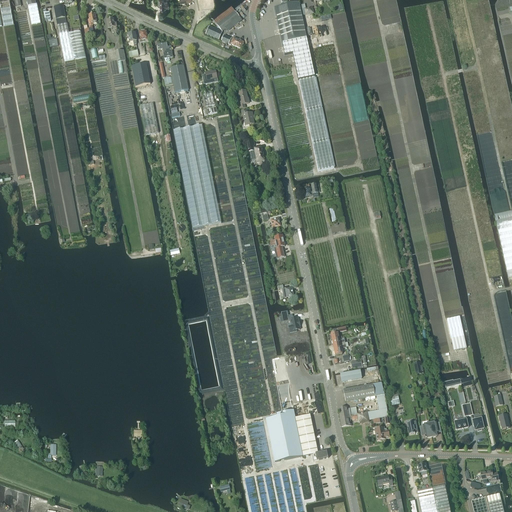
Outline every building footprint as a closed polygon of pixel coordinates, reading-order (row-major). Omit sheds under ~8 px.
[(26,0),(32,25),(41,24),(37,4),(36,5),(35,0),(26,0)] [(159,1),(159,5),(160,5),(160,9),(161,9),(161,10),(163,9),(164,9),(164,7),(169,7),(168,0),(164,0),(160,0),(160,1),(159,1)] [(283,6),(275,8),(285,56),(292,54),(295,67),(298,80),(299,80),(315,77),(307,38),(306,38),(302,16),(301,11),(300,6),(299,3),(288,5),(283,6)] [(55,8),(57,20),(58,26),(66,24),(63,6),(55,8)] [(231,8),(214,21),(222,32),(225,30),(227,31),(241,20),(233,10),(231,8)] [(86,26),(84,27),(84,30),(86,37),(87,37),(94,36),(92,26),(93,26),(93,25),(93,23),(96,23),(95,15),(89,16),(89,20),(88,20),(89,27),(90,27),(90,29),(88,30),(87,26),(86,26)] [(107,21),(109,29),(117,28),(116,27),(116,24),(114,24),(113,20),(107,21)] [(74,60),(69,34),(67,25),(57,26),(64,62),(74,60)] [(206,34),(218,40),(222,33),(209,27),(206,34)] [(140,38),(141,44),(148,43),(148,40),(146,31),(139,33),(140,38)] [(128,35),(129,39),(128,39),(129,42),(130,43),(133,42),(134,45),(134,46),(136,46),(136,45),(137,45),(136,42),(135,34),(128,35)] [(222,42),(229,45),(231,39),(224,36),(222,42)] [(243,43),(233,39),(231,45),(240,49),(243,43)] [(165,59),(165,62),(169,62),(169,58),(172,58),(171,47),(167,48),(167,44),(157,45),(158,51),(163,50),(164,59),(165,59)] [(118,62),(122,61),(126,61),(124,51),(116,53),(118,62)] [(132,67),(133,74),(136,88),(151,85),(146,64),(132,67)] [(180,92),(187,91),(188,90),(183,66),(170,69),(175,93),(180,92)] [(206,75),(203,76),(204,85),(218,82),(216,72),(206,74),(206,75)] [(301,80),(299,81),(318,172),(334,168),(315,77),(314,78),(301,80)] [(164,80),(165,87),(173,85),(171,78),(164,80)] [(238,93),(241,105),(238,106),(239,109),(245,108),(245,105),(246,105),(249,104),(246,91),(238,93)] [(203,95),(205,107),(215,105),(212,93),(203,95)] [(73,98),(74,103),(92,100),(91,94),(73,98)] [(140,106),(146,136),(158,134),(153,104),(140,106)] [(246,115),(246,111),(240,112),(241,116),(243,116),(245,126),(254,124),(252,114),(246,115)] [(203,227),(205,226),(221,223),(202,126),(186,129),(183,129),(173,131),(193,229),(203,227)] [(253,141),(245,142),(247,153),(250,152),(252,161),(256,160),(257,164),(258,164),(258,166),(263,165),(262,163),(264,162),(263,157),(264,156),(264,154),(262,154),(261,148),(254,150),(253,146),(254,146),(253,141)] [(312,191),(310,191),(309,188),(307,189),(306,185),(301,186),(304,198),(311,196),(311,195),(318,194),(316,185),(311,186),(312,191)] [(328,211),(330,223),(336,222),(333,210),(328,211)] [(511,211),(494,216),(506,272),(511,270),(511,211)] [(267,225),(267,228),(270,228),(270,227),(272,226),(272,229),(281,227),(279,220),(271,221),(272,225),(270,225),(267,225)] [(283,242),(270,244),(270,246),(274,246),(273,245),(276,244),(277,248),(276,249),(278,259),(284,257),(282,248),(284,247),(285,246),(285,245),(285,244),(284,243),(283,242)] [(281,291),(283,299),(293,297),(292,289),(281,291)] [(282,318),(280,318),(280,319),(281,322),(288,321),(290,321),(291,327),(289,328),(290,334),(296,332),(296,331),(300,330),(299,327),(300,327),(299,322),(298,322),(297,319),(293,320),(292,316),(288,317),(287,312),(281,313),(282,318)] [(453,351),(466,349),(459,317),(447,320),(453,351)] [(344,343),(332,346),(334,351),(341,350),(346,348),(344,343)] [(361,361),(350,363),(352,369),(357,368),(362,367),(361,361)] [(419,363),(414,364),(416,375),(421,374),(421,372),(423,371),(422,366),(420,367),(419,363)] [(340,375),(342,382),(362,379),(360,371),(340,375)] [(449,382),(444,383),(445,388),(461,385),(460,380),(453,382),(453,383),(449,384),(449,382)] [(373,385),(343,391),(345,403),(375,397),(376,397),(384,396),(381,384),(373,385)] [(496,397),(493,398),(495,407),(502,406),(500,396),(499,393),(495,394),(496,397)] [(338,409),(342,428),(351,426),(350,421),(350,418),(351,417),(357,416),(356,408),(348,409),(348,407),(338,409)] [(277,417),(266,420),(275,463),(303,457),(312,455),(313,462),(319,461),(328,459),(327,452),(318,454),(310,416),(295,419),(294,411),(293,411),(283,413),(282,413),(277,414),(276,414),(277,417)] [(375,411),(357,414),(359,424),(369,422),(368,420),(377,419),(375,411)] [(499,417),(502,430),(510,428),(506,415),(499,417)] [(473,421),(472,421),(472,422),(473,422),(475,431),(475,432),(475,431),(477,431),(477,432),(482,431),(481,430),(483,430),(484,430),(483,429),(481,420),(481,419),(473,421)] [(455,423),(454,423),(455,423),(456,431),(457,431),(461,430),(464,430),(463,429),(467,429),(468,429),(468,428),(466,421),(466,420),(462,421),(462,420),(458,421),(458,422),(455,423)] [(415,422),(407,424),(409,436),(415,435),(415,434),(418,433),(415,422)] [(434,424),(429,425),(432,438),(436,437),(436,436),(438,435),(437,430),(440,430),(439,424),(436,424),(434,424)] [(423,427),(420,427),(421,433),(424,433),(425,438),(427,438),(427,439),(432,438),(429,425),(425,425),(425,426),(423,426),(423,427)] [(384,430),(383,429),(375,430),(377,441),(378,441),(379,442),(381,442),(382,441),(385,440),(385,439),(389,438),(388,431),(386,431),(386,430),(384,430)] [(17,441),(13,443),(16,447),(18,451),(20,449),(20,450),(22,449),(21,448),(22,448),(17,441)] [(425,464),(417,466),(419,474),(421,473),(422,476),(427,475),(426,472),(427,472),(425,464)] [(498,481),(497,474),(492,475),(491,472),(481,474),(482,481),(494,479),(495,482),(498,481)] [(378,486),(379,488),(380,489),(382,488),(383,487),(382,485),(389,484),(390,486),(393,486),(391,479),(388,479),(388,477),(377,479),(378,486)] [(450,511),(445,485),(417,491),(418,494),(421,511),(450,511)] [(391,511),(393,511),(398,511),(403,511),(400,492),(395,493),(396,501),(390,502),(391,511)] [(473,511),(503,511),(499,494),(471,501),(473,511)]
